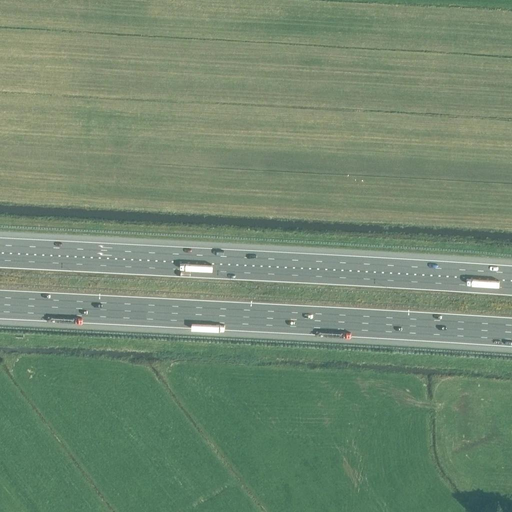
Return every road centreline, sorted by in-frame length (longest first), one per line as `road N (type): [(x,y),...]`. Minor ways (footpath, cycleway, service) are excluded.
road 1 (motorway): [(0,303),(511,331)]
road 2 (motorway): [(511,279),(0,251)]
